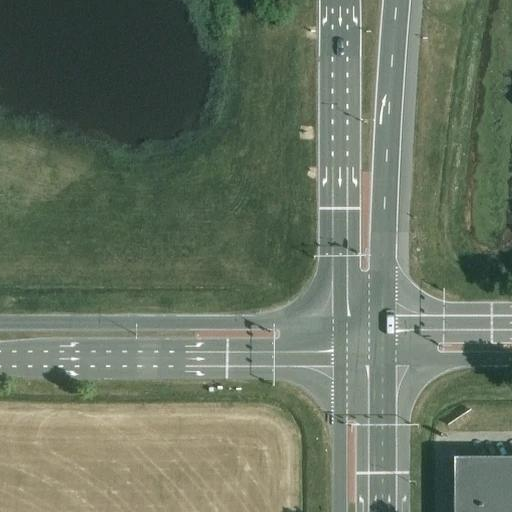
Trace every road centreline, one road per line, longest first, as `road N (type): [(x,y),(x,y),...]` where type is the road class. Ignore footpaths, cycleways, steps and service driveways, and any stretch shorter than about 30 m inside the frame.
road 1 (secondary): [(340,324),(0,324)]
road 2 (secondary): [(0,361),(339,360)]
road 3 (motorway): [(381,325),(395,0)]
road 4 (motorway): [(339,0),(340,324)]
road 5 (primary): [(381,511),(381,359)]
road 6 (primary): [(339,360),(339,511)]
road 7 (unclassified): [(381,359),(511,360)]
road 8 (unclassified): [(511,325),(381,325)]
